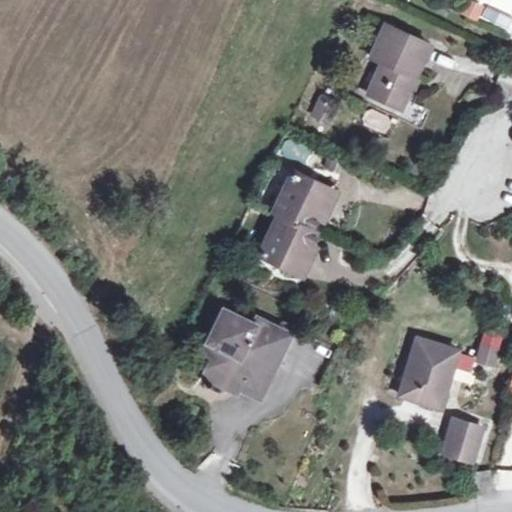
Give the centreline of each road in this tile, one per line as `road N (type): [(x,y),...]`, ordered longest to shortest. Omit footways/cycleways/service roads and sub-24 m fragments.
road 1 (residential): [(0,227),(58,281),(165,472),(220,511)]
road 2 (track): [(58,281),(0,435)]
